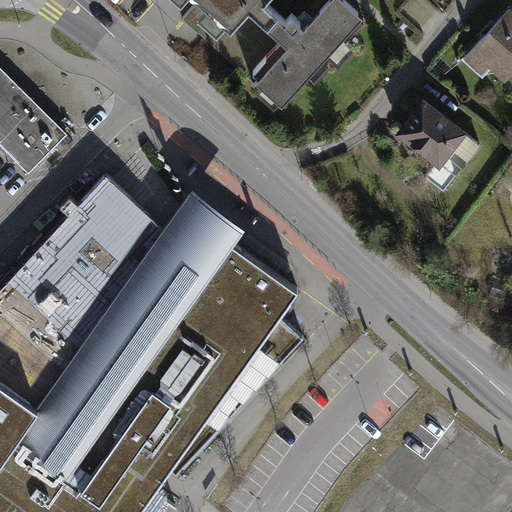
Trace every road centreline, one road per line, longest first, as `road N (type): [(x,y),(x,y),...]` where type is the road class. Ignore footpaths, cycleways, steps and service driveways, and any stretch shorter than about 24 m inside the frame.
road 1 (tertiary): [(511,394),(270,186)]
road 2 (tertiary): [(270,186),(64,0)]
road 3 (residential): [(470,0),(372,120),(302,157),(270,186)]
